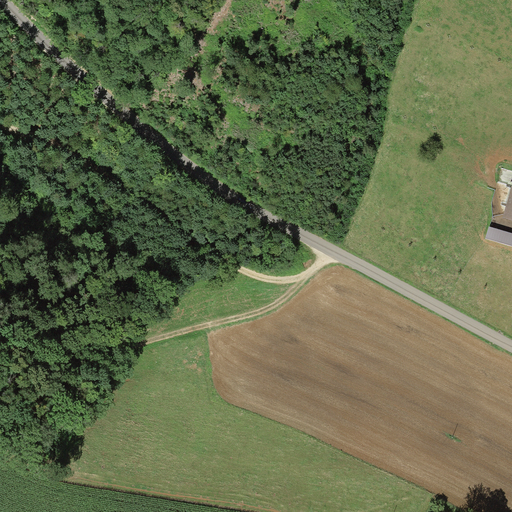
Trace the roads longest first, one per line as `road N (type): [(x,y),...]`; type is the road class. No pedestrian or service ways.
road 1 (unclassified): [(511,346),(206,179),(71,68),(4,0)]
road 2 (track): [(0,124),(37,136),(266,278),(296,278),(334,252)]
road 3 (track): [(0,344),(55,353),(128,346),(263,309),(311,272)]
